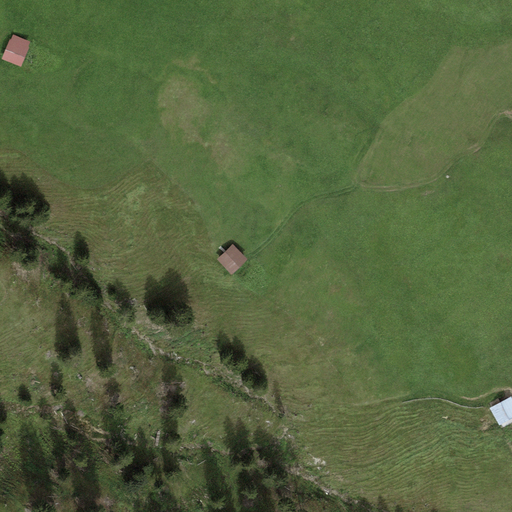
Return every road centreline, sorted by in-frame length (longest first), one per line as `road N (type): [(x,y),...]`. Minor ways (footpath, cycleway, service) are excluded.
road 1 (track): [(511,116),(498,115),(475,148),(433,179),(311,200),(254,252)]
road 2 (track): [(395,399),(425,394),(477,402),(511,394)]
